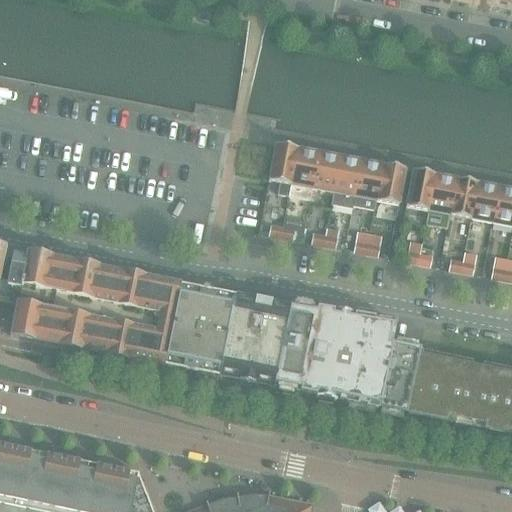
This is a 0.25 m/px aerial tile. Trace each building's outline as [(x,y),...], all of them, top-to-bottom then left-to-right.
[(297,151),(275,146),(268,183),(279,185),(277,197),(288,199),(290,187),(297,151)] [(290,187),(288,199),(299,201),(309,203),(311,191),(318,155),(297,151),(290,187)] [(340,159),(318,155),(311,191),(333,196),(340,159)] [(340,159),(333,196),(331,207),(352,211),(354,200),(361,163),(340,159)] [(354,200),(353,209),(374,213),(375,204),(382,167),(361,163),(354,200)] [(404,171),(382,167),(375,204),(397,208),(404,171)] [(434,177),(412,172),(405,209),(427,214),(434,177)] [(434,177),(427,214),(449,218),(456,181),(434,177)] [(477,185),(456,181),(449,218),(470,222),(477,185)] [(498,189),(477,185),(470,222),(491,226),(498,189)] [(511,192),(498,189),(491,226),(511,229),(511,192)] [(268,239),(280,241),(282,231),(270,228),(268,239)] [(294,233),(282,231),(280,241),(292,243),(294,233)] [(310,247),(322,249),(324,239),(312,237),(310,247)] [(336,241),(324,239),(322,249),(334,251),(336,241)] [(353,255),(365,257),(367,247),(355,245),(353,255)] [(379,249),(367,247),(365,257),(377,259),(379,249)] [(405,265),(417,267),(419,257),(407,255),(405,265)] [(0,334),(162,367),(178,288),(25,257),(24,260),(11,258),(6,285),(0,283),(0,334)] [(431,259),(419,257),(417,267),(429,269),(431,259)] [(448,273),(460,275),(462,265),(450,263),(448,273)] [(474,267),(462,265),(460,275),(472,277),(474,267)] [(504,273),(492,271),(490,281),(502,283),(504,273)] [(511,274),(504,273),(502,283),(511,285),(511,274)] [(162,367),(218,378),(234,297),(179,286),(178,288),(162,367)] [(234,297),(218,378),(272,389),(288,306),(246,299),(234,297)] [(288,306),(272,389),(407,416),(419,357),(421,344),(393,338),(396,323),(315,307),(289,302),(288,306)] [(511,375),(419,357),(407,416),(511,436),(511,375)] [(151,511),(138,475),(0,446),(0,511),(151,511)] [(310,511),(311,507),(268,498),(269,495),(267,495),(267,498),(252,497),(237,499),(236,496),(235,496),(236,500),(221,502),(207,507),(206,504),(205,505),(206,508),(194,511),(310,511)]
